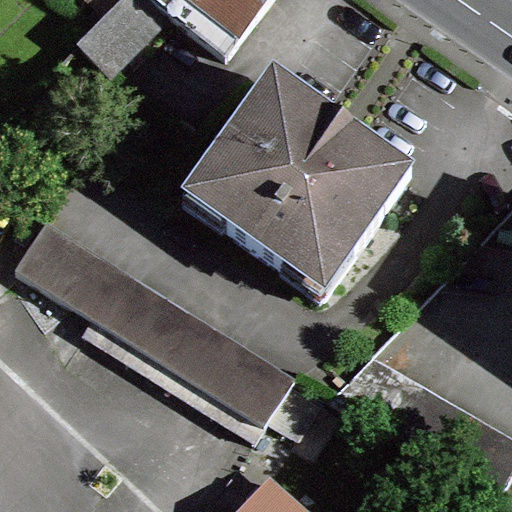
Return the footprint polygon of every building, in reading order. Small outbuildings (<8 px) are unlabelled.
[(171,16),(150,0),(128,0),(82,49),(112,78),(171,16)] [(150,0),(171,16),(229,62),(278,0),(150,0)] [(112,78),(82,49),(35,96),(67,124),(112,78)] [(409,187),(272,91),(186,208),(325,304),(409,187)] [(296,382),(44,228),(13,278),(265,432),(296,382)] [(372,360),(330,403),(364,423),(394,372),(372,360)] [(394,372),(364,423),(386,436),(417,386),(394,372)] [(417,386),(386,436),(409,450),(440,399),(417,386)] [(409,450),(432,464),(463,413),(440,399),(409,450)] [(432,464),(454,478),(485,427),(463,413),(432,464)] [(454,478),(477,492),(508,441),(485,427),(454,478)] [(511,443),(508,441),(477,492),(499,505),(511,483),(511,443)] [(511,511),(511,483),(499,505),(511,511)] [(295,511),(267,487),(245,511),(295,511)]
